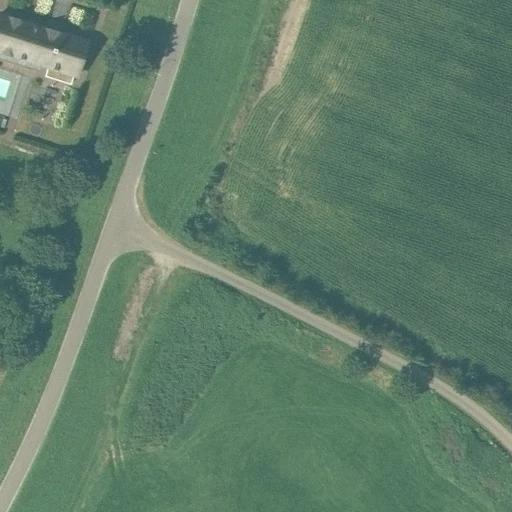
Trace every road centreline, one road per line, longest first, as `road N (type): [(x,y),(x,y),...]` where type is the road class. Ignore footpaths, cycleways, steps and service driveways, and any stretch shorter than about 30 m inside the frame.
road 1 (unclassified): [(109,225),(375,355),(463,408),(511,458)]
road 2 (unclassified): [(0,504),(54,387),(109,225)]
road 3 (unclassified): [(109,225),(189,0)]
